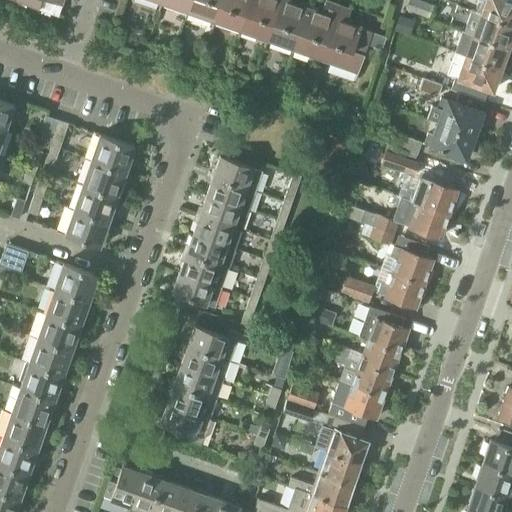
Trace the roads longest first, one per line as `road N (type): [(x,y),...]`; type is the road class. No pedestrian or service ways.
road 1 (residential): [(57,511),(185,132),(172,112),(62,74)]
road 2 (residential): [(402,511),(511,189)]
